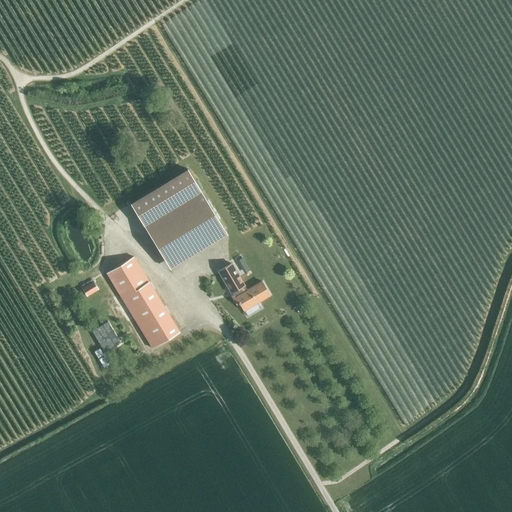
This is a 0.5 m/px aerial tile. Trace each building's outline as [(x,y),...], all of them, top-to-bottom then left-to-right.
[(131,204),(145,226),(167,263),(223,229),(187,170),(131,204)] [(152,349),(180,332),(135,257),(107,274),(152,349)] [(250,270),(243,258),(237,261),(245,273),(250,270)] [(232,263),(219,270),(232,292),(234,291),(235,294),(232,296),(237,304),(239,303),(242,308),(247,316),(261,308),(258,303),(270,296),(262,283),(248,291),(232,263)] [(88,297),(99,290),(94,282),(83,289),(88,297)] [(108,322),(92,332),(101,347),(105,353),(121,343),(118,338),(108,322)]
